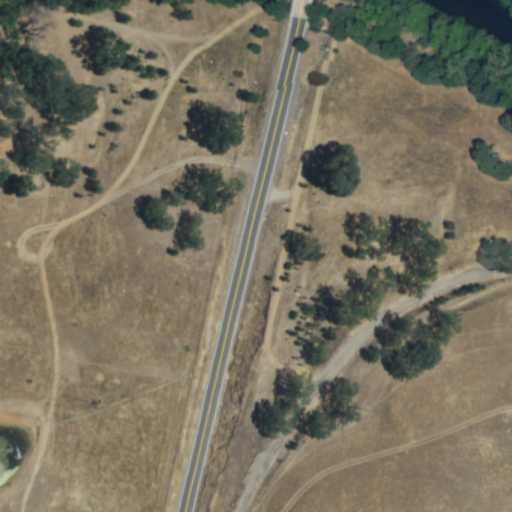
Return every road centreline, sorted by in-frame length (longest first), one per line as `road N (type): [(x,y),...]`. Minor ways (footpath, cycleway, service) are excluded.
road 1 (secondary): [(293,27),(185,511)]
road 2 (residential): [(511,271),(433,296),(374,333),(296,424),(244,511)]
